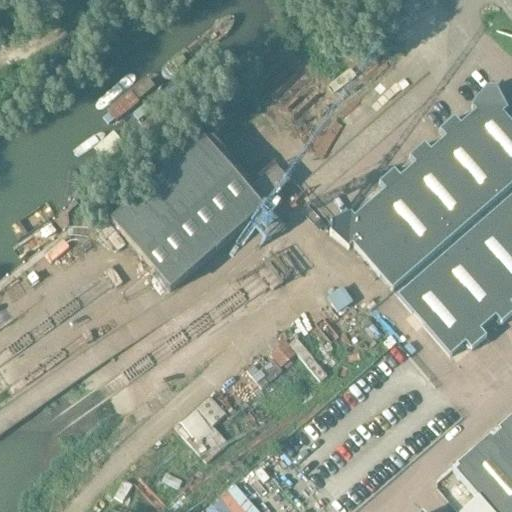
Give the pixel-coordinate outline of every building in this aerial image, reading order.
[(506,114),(507,113),(495,93),(485,92),(470,111),(471,112),(474,115),(460,128),(453,121),(438,134),(444,141),(429,154),(423,147),(408,160),(414,167),(399,180),(393,173),(378,186),(384,193),(353,220),(351,216),(350,215),(329,227),(328,237),(347,252),(348,251),(351,248),(391,293),(511,187),(511,127),(502,117),(506,114)] [(105,163),(125,147),(112,132),(93,148),(105,163)] [(177,156),(182,162),(192,153),(187,147),(177,156)] [(169,294),(261,214),(203,148),(111,228),(169,294)] [(511,198),(396,300),(449,360),(464,347),(470,353),(485,340),(479,333),(494,320),(500,327),(511,316),(511,310),(509,307),(511,304),(511,198)] [(173,430),(205,466),(227,447),(211,429),(224,416),(208,400),(196,412),(195,411),(173,430)] [(511,511),(511,419),(450,473),(484,511),(511,511)]
